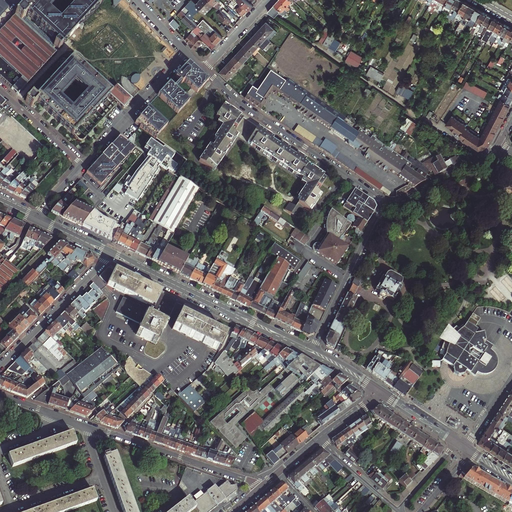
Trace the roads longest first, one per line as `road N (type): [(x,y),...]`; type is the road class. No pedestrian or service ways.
road 1 (residential): [(388,205),(203,69)]
road 2 (residential): [(84,424),(263,485)]
road 3 (residential): [(312,347),(388,205)]
road 4 (residential): [(109,253),(0,366)]
road 5 (residential): [(186,52),(82,165)]
road 6 (secondary): [(221,307),(109,253)]
road 7 (residential): [(388,205),(496,144)]
